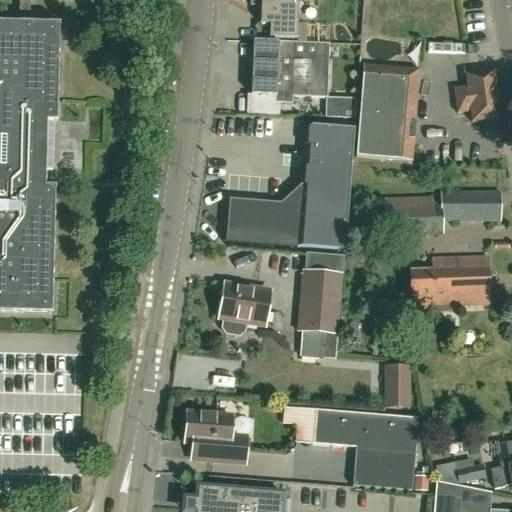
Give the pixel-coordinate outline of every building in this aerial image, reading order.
[(0,313),(51,315),(55,187),(44,187),(45,170),(52,170),(53,123),(56,123),(59,24),(29,23),(29,0),(18,0),(18,23),(0,22),(0,313)] [(298,25),(298,1),(298,0),(250,0),(251,2),(251,7),(262,8),(261,25),(270,25),(270,39),(297,40),(298,25)] [(303,0),(303,17),(322,18),(322,0),(303,0)] [(328,45),(297,44),(252,42),(250,96),(274,97),(274,104),(292,105),(292,98),(326,99),(328,45)] [(411,164),(419,71),(363,67),(355,159),(411,164)] [(500,119),(495,72),(466,75),(467,87),(453,88),(456,115),(471,114),(472,123),(500,119)] [(355,100),(326,99),(326,118),(355,119),(355,100)] [(344,252),(351,165),(354,131),(304,127),(299,194),(285,206),(226,201),(222,242),(344,252)] [(439,193),(439,198),(369,199),(370,236),(440,235),(440,222),(499,222),(499,193),(439,193)] [(449,307),(488,306),(486,258),(431,259),(431,270),(409,271),(409,308),(432,307),(432,313),(450,312),(449,307)] [(300,358),(322,360),(335,361),(342,276),(302,273),(297,332),(301,333),(300,358)] [(244,333),(245,324),(264,327),(269,294),(224,286),(219,320),(223,320),(222,329),(226,335),(238,337),(244,333)] [(274,360),(290,361),(290,349),(274,348),(274,360)] [(385,368),(384,408),(409,409),(409,369),(385,368)] [(313,445),(355,448),(352,488),(411,493),(417,420),(316,412),(313,445)] [(191,460),(210,462),(244,464),(246,439),(230,438),(231,418),(187,415),(185,444),(192,444),(191,460)] [(511,442),(504,444),(508,462),(498,464),(499,468),(490,470),(494,490),(504,488),(504,487),(511,485),(511,442)] [(482,466),(472,468),(456,472),(458,485),(485,479),(482,466)] [(416,492),(435,493),(436,478),(417,477),(416,492)] [(193,501),(191,511),(281,511),(283,496),(197,489),(196,501),(193,501)] [(459,511),(460,498),(434,496),(433,511),(459,511)]
